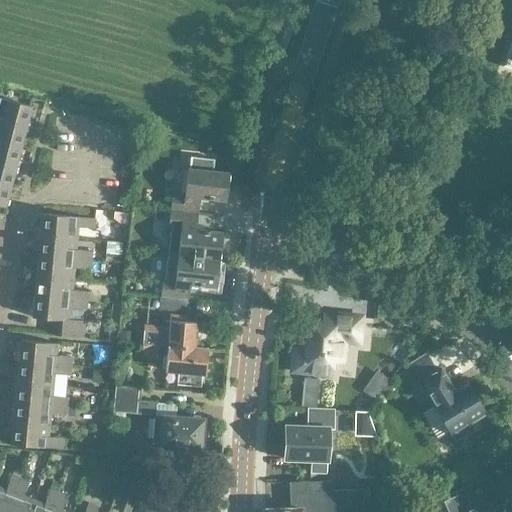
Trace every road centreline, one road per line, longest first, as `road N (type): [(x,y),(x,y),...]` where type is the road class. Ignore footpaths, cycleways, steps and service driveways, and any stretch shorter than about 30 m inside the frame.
road 1 (residential): [(511,379),(488,337),(443,300),(367,268),(263,250)]
road 2 (secondary): [(239,511),(263,250)]
road 3 (secondary): [(263,250),(282,150),(327,0)]
